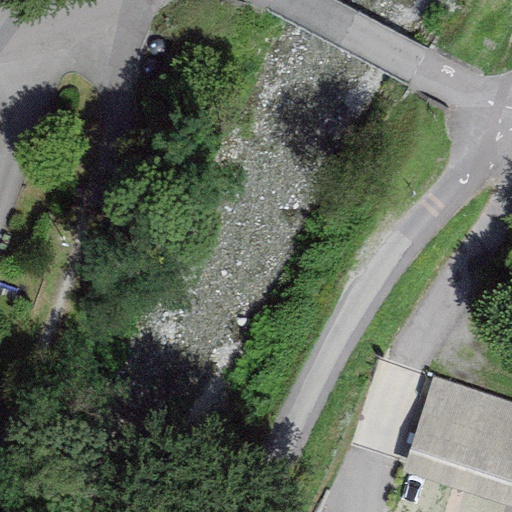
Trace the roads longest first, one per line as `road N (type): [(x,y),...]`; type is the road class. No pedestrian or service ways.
road 1 (unclassified): [(510,117),(382,267),(254,511)]
road 2 (unclassified): [(294,0),(510,117)]
road 3 (residential): [(1,33),(17,111),(0,199)]
